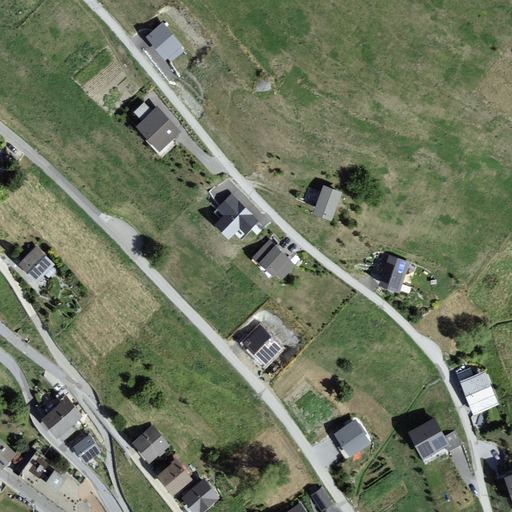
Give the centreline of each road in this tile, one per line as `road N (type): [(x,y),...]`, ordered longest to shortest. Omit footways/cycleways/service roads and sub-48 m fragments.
road 1 (unclassified): [(487,511),(465,423),(428,348),(251,195),(87,0)]
road 2 (unclassified): [(0,132),(69,187),(272,400),(347,511)]
road 3 (unclassified): [(114,511),(40,428),(22,380),(0,354)]
road 4 (unclassified): [(0,271),(86,397)]
road 5 (unclassified): [(86,397),(174,511)]
